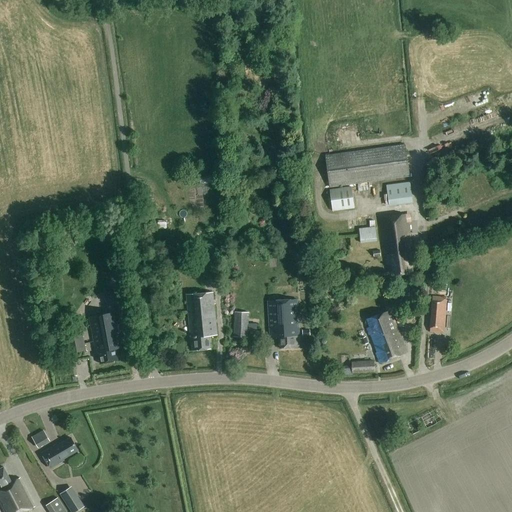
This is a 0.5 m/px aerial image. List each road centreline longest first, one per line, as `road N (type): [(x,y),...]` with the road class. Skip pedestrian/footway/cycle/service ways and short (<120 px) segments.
road 1 (tertiary): [(511,342),(454,371),(388,387),(201,379),(95,392),(0,420)]
road 2 (track): [(400,511),(349,389)]
